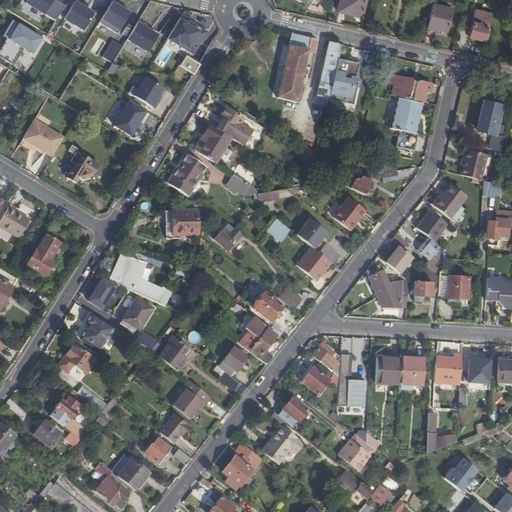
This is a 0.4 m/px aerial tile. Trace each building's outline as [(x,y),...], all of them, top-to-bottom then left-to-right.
[(27,0),(26,2),(45,14),(53,0),(27,0)] [(365,0),(339,0),(336,11),(361,17),(365,0)] [(64,18),(84,31),(95,13),(75,1),(64,18)] [(99,23),(117,34),(129,14),(111,3),(99,23)] [(447,30),(452,9),(432,4),(427,26),(447,30)] [(475,10),(469,36),(485,40),(492,13),(475,10)] [(194,53),(205,36),(186,24),(187,23),(180,19),(166,40),(177,46),(178,44),(194,53)] [(32,53),(42,37),(13,20),(3,35),(9,39),(0,53),(0,55),(14,64),(24,48),(32,53)] [(127,40),(147,52),(158,35),(145,28),(146,25),(139,20),(127,40)] [(186,24),(205,36),(207,32),(188,21),(187,23),(186,24)] [(316,39),(291,33),(288,46),(277,98),(296,102),(303,74),(306,75),(307,70),(304,69),(308,50),(313,52),(316,39)] [(341,45),(329,42),(315,101),(326,104),(329,96),(337,59),(341,45)] [(163,44),(156,59),(165,63),(172,48),(163,44)] [(192,56),(194,53),(178,44),(177,46),(192,56)] [(199,65),(186,57),(181,64),(180,66),(189,72),(193,74),(199,65)] [(358,64),(337,59),(329,96),(353,102),(357,87),(353,86),(358,64)] [(395,86),(392,96),(423,103),(425,93),(428,94),(430,84),(419,81),(416,83),(412,82),(410,79),(397,76),(395,86)] [(159,95),(163,89),(146,78),(138,90),(133,86),(128,93),(154,109),(158,102),(155,101),(159,95)] [(398,134),(395,147),(413,151),(417,134),(414,134),(420,104),(397,98),(390,129),(398,131),(398,134)] [(128,101),(113,126),(130,136),(136,128),(135,127),(138,122),(144,125),(150,114),(128,101)] [(500,108),(483,104),(477,131),(492,134),(494,135),(500,108)] [(219,122),(215,129),(243,146),(253,131),(241,123),(244,118),(228,108),(223,109),(221,113),(222,118),(219,122)] [(52,157),(64,138),(34,120),(22,139),(52,157)] [(215,129),(209,125),(203,135),(207,138),(198,153),(215,163),(230,138),(215,129)] [(494,135),(492,134),(489,149),(501,152),(504,137),(494,135)] [(207,138),(203,135),(193,150),(198,153),(207,138)] [(88,175),(91,176),(97,165),(76,152),(77,150),(71,146),(68,151),(73,155),(70,161),(75,164),(66,178),(75,183),(79,177),(82,179),(86,178),(88,175)] [(486,155),(466,150),(460,176),(480,180),(486,155)] [(206,167),(186,154),(167,184),(187,196),(206,167)] [(398,172),(383,175),(384,182),(399,180),(398,172)] [(232,174),(226,185),(243,196),(244,194),(246,196),(257,194),(253,187),(232,174)] [(350,188),(366,196),(374,180),(368,178),(367,180),(361,177),(360,181),(355,179),(350,188)] [(482,195),(496,199),(499,185),(483,181),(482,195)] [(450,185),(433,207),(449,219),(466,197),(450,185)] [(274,208),(284,217),(298,199),(286,189),(263,193),(257,194),(258,203),(274,200),(274,208)] [(332,218),(349,231),(355,223),(354,223),(358,219),(359,219),(365,211),(348,198),(332,218)] [(29,220),(8,207),(0,221),(0,227),(18,238),(29,220)] [(197,210),(172,211),(172,235),(197,234),(197,210)] [(488,221),(486,238),(498,240),(498,236),(508,237),(510,220),(511,220),(511,211),(496,210),(495,222),(488,221)] [(446,225),(429,211),(416,228),(433,242),(446,225)] [(266,231),(277,240),(287,228),(276,219),(266,231)] [(310,247),(314,249),(327,233),(309,219),(296,235),(310,247)] [(240,236),(225,222),(219,229),(221,230),(219,233),(213,239),(227,251),(240,236)] [(280,242),(289,230),(287,228),(277,240),(280,242)] [(60,243),(45,234),(36,250),(35,250),(27,265),(45,275),(52,263),(49,261),(60,243)] [(405,252),(410,246),(395,235),(390,240),(398,246),(405,252)] [(430,242),(426,239),(417,250),(429,260),(424,265),(435,274),(439,270),(440,250),(430,242)] [(340,255),(326,244),(318,253),(331,263),(332,264),(340,255)] [(385,263),(399,274),(412,257),(405,252),(398,246),(385,263)] [(320,277),(331,263),(318,253),(314,249),(310,247),(296,265),(314,280),(318,275),(320,277)] [(148,255),(124,248),(122,255),(144,262),(145,263),(148,255)] [(115,273),(111,282),(116,284),(165,307),(167,301),(165,300),(170,291),(162,287),(161,289),(138,279),(144,262),(122,255),(121,255),(113,272),(115,273)] [(377,266),(373,262),(368,268),(373,271),(377,266)] [(177,273),(191,278),(193,269),(179,265),(177,273)] [(0,306),(17,279),(0,268),(0,306)] [(438,277),(428,269),(424,282),(438,283),(438,277)] [(368,277),(381,307),(400,308),(400,306),(406,306),(407,281),(401,281),(387,284),(382,271),(368,277)] [(458,299),(467,299),(468,278),(447,277),(448,273),(438,272),(438,277),(438,283),(437,297),(446,298),(458,299)] [(102,278),(91,296),(93,297),(90,302),(101,309),(116,284),(111,282),(109,281),(102,278)] [(501,309),(511,310),(511,287),(511,283),(503,283),(500,279),(486,278),(485,301),(496,301),(501,307),(501,309)] [(414,282),(413,295),(422,296),(430,296),(430,298),(437,298),(437,297),(438,283),(424,282),(414,282)] [(302,300),(286,287),(277,298),(293,310),(302,300)] [(271,297),(265,292),(253,308),(269,321),(281,305),(275,301),(275,298),(274,297),(271,297)] [(139,329),(152,309),(135,298),(134,300),(134,301),(133,301),(132,302),(131,302),(130,303),(130,304),(129,305),(129,306),(129,307),(129,308),(129,309),(120,323),(130,330),(133,326),(139,329)] [(269,321),(272,323),(284,307),(281,305),(269,321)] [(114,327),(91,313),(85,323),(88,325),(80,339),(99,351),(114,327)] [(264,351),(276,336),(267,329),(268,328),(254,317),(245,329),(248,331),(238,343),(266,365),(272,357),(264,351)] [(188,348),(174,337),(171,341),(159,357),(177,371),(186,359),(182,356),(188,348)] [(153,347),(156,350),(162,343),(159,340),(153,347)] [(73,343),(58,366),(67,373),(73,364),(86,374),(96,359),(73,343)] [(331,351),(321,343),(311,356),(334,373),(338,377),(339,365),(327,355),(331,351)] [(246,356),(233,347),(222,362),(235,371),(246,356)] [(192,351),(188,348),(182,356),(186,359),(192,351)] [(339,365),(340,357),(331,351),(327,355),(339,365)] [(365,391),(365,381),(349,381),(350,355),(340,354),(339,377),(339,380),(338,386),(337,405),(364,407),(364,391),(365,391)] [(459,384),(460,356),(452,355),(452,358),(435,358),(434,385),(436,385),(437,383),(459,384)] [(376,357),(375,382),(399,384),(400,359),(376,357)] [(398,393),(412,394),(412,384),(422,385),(424,359),(400,357),(400,359),(399,384),(398,393)] [(469,359),(468,378),(489,379),(490,360),(469,359)] [(511,361),(498,360),(497,381),(511,382),(511,361)] [(231,376),(235,371),(222,362),(218,367),(221,369),(231,376)] [(329,380),(313,367),(301,382),(317,395),(329,380)] [(222,374),(219,379),(241,396),(247,389),(231,376),(221,369),(219,371),(222,374)] [(338,377),(334,373),(329,379),(338,386),(339,380),(339,377),(338,377)] [(185,390),(172,406),(189,419),(197,409),(208,396),(188,380),(183,388),(185,390)] [(106,405),(82,386),(77,393),(101,412),(106,405)] [(458,404),(467,404),(468,388),(459,388),(459,390),(458,404)] [(64,393),(59,399),(60,400),(61,400),(64,402),(68,397),(64,393)] [(197,409),(199,411),(210,397),(208,396),(197,409)] [(55,408),(49,416),(64,427),(63,427),(70,433),(79,440),(86,431),(70,418),(80,406),(68,397),(64,402),(61,400),(60,400),(55,407),(55,408)] [(105,415),(116,401),(112,398),(106,405),(101,412),(105,415)] [(307,410),(292,398),(277,415),(286,422),(293,428),(307,410)] [(277,415),(274,413),(270,419),(281,427),(282,427),(286,422),(277,415)] [(435,413),(427,413),(426,433),(425,454),(456,442),(454,435),(438,437),(435,438),(435,433),(434,433),(435,413)] [(108,420),(101,414),(96,420),(103,426),(108,420)] [(189,427),(174,414),(159,433),(172,444),(179,435),(182,436),(189,427)] [(0,454),(15,435),(0,422),(0,454)] [(39,428),(33,435),(50,448),(61,434),(45,422),(40,429),(39,428)] [(282,427),(281,427),(262,451),(277,464),(290,448),(294,451),(301,442),(282,427)] [(487,436),(497,432),(495,427),(487,430),(485,430),(481,432),(487,436)] [(366,431),(358,431),(355,435),(365,443),(366,431)] [(70,433),(66,439),(74,446),(79,440),(70,433)] [(480,436),(479,433),(478,433),(462,439),(465,445),(481,438),(480,436)] [(338,455),(357,471),(374,450),(365,443),(355,435),(350,440),(338,455)] [(144,453),(156,463),(169,448),(157,438),(152,444),(151,444),(144,453)] [(142,451),(144,453),(151,444),(152,444),(153,442),(151,440),(142,451)] [(303,444),(301,442),(294,451),(296,453),(303,444)] [(261,459),(242,444),(232,456),(234,457),(222,472),(228,477),(239,485),(239,486),(243,480),(247,476),(261,459)] [(169,448),(156,463),(159,465),(171,449),(169,448)] [(179,449),(173,455),(185,465),(191,459),(179,449)] [(462,493),(480,470),(456,452),(447,464),(450,467),(442,477),(462,493)] [(149,473),(131,459),(117,477),(132,489),(135,491),(149,473)] [(389,462),(385,467),(390,470),(394,466),(389,462)] [(123,500),(128,494),(107,478),(112,473),(99,463),(95,468),(106,477),(95,491),(104,498),(105,497),(120,510),(126,503),(123,500)] [(355,490),(367,500),(373,492),(361,482),(345,469),(337,480),(353,493),(355,490)] [(511,469),(503,481),(509,485),(511,487),(511,469)] [(107,478),(128,494),(132,489),(117,477),(112,473),(107,478)] [(248,484),(252,479),(247,476),(243,480),(248,484)] [(382,484),(395,492),(400,485),(387,476),(382,484)] [(239,485),(228,477),(224,482),(235,490),(239,485)] [(500,511),(511,511),(511,495),(485,479),(474,496),(500,511)] [(90,511),(55,483),(51,488),(46,494),(68,511),(90,511)] [(380,505),(390,493),(380,484),(374,492),(370,497),(380,505)] [(38,495),(42,499),(46,494),(51,488),(47,485),(38,495)] [(29,489),(26,494),(33,500),(37,495),(29,489)] [(37,495),(33,500),(38,504),(42,499),(37,495)] [(226,501),(221,497),(208,511),(230,511),(233,509),(234,508),(236,504),(229,498),(226,501)] [(399,511),(405,505),(399,500),(389,511),(399,511)] [(484,511),(473,502),(465,511),(484,511)] [(368,511),(371,508),(365,503),(358,511),(368,511)]
